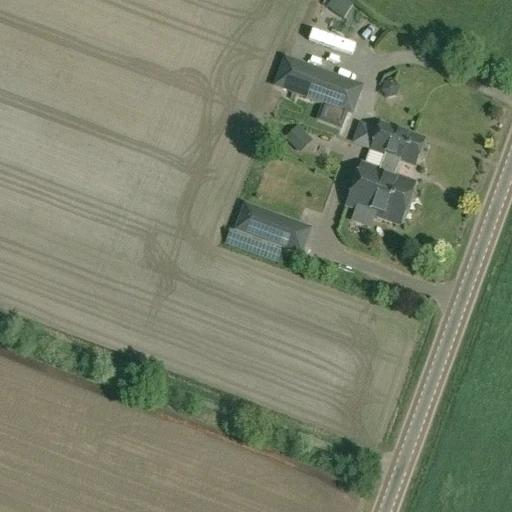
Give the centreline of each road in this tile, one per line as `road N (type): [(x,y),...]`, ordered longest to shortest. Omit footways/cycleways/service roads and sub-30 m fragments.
road 1 (track): [(0,322),(401,474)]
road 2 (tertiary): [(387,511),(511,173)]
